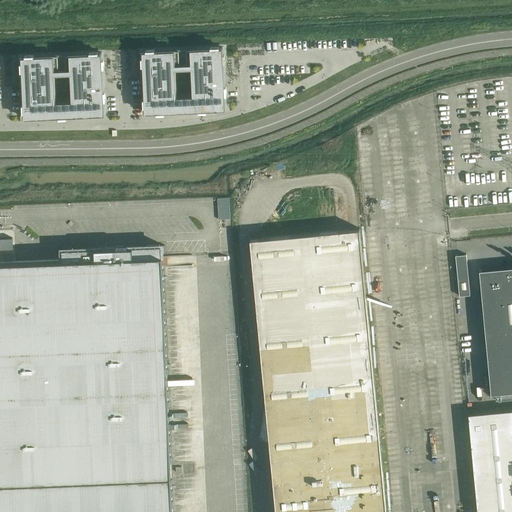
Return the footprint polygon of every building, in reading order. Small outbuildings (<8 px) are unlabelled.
[(223,47),(142,51),(145,113),(226,109),(223,47)] [(102,52),(21,56),(24,118),(105,114),(102,52)] [(219,197),(219,218),(230,218),(230,197),(219,197)] [(233,234),(250,511),(419,511),(405,279),(427,278),(424,225),(402,227),(402,223),(233,234)] [(62,259),(0,261),(0,511),(172,511),(161,244),(62,248),(62,259)] [(471,294),(467,254),(455,255),(459,296),(471,294)] [(479,269),(491,393),(511,391),(511,267),(509,268),(509,270),(482,273),(482,269),(479,269)] [(511,511),(511,408),(468,413),(477,511),(511,511)]
